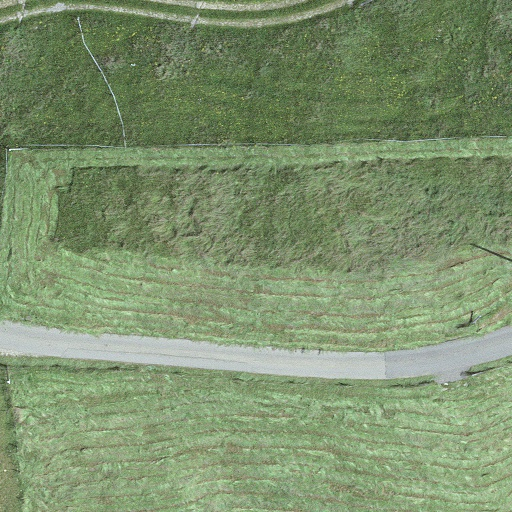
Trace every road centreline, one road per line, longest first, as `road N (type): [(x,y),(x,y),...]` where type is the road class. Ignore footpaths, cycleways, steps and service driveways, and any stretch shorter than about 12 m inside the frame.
road 1 (unclassified): [(0,335),(380,366),(511,340)]
road 2 (track): [(332,0),(321,13),(42,4),(0,10)]
